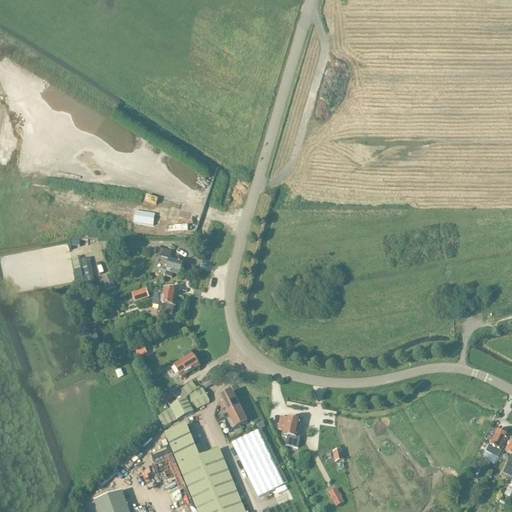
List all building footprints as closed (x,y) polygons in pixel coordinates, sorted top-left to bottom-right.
[(181,277),(185,264),(170,260),(172,252),(157,248),(155,256),(170,260),(165,277),(172,279),(173,275),(181,277)] [(104,294),(115,289),(110,276),(99,280),(104,294)] [(88,283),(87,277),(77,280),(78,286),(88,283)] [(165,291),(155,289),(153,298),(152,306),(160,307),(158,313),(172,316),(174,307),(177,293),(165,290),(165,291)] [(149,298),(147,290),(132,295),(134,302),(149,298)] [(89,302),(86,292),(73,296),(75,305),(89,302)] [(199,367),(192,356),(189,353),(184,356),(186,360),(179,364),(178,364),(174,367),(181,378),(199,367)] [(205,390),(219,383),(216,377),(202,385),(205,390)] [(191,382),(177,394),(182,400),(196,389),(191,382)] [(210,404),(202,389),(200,390),(199,388),(196,390),(198,392),(186,399),(159,419),(164,429),(194,414),(193,412),(210,404)] [(240,408),(232,393),(220,399),(222,403),(219,405),(222,411),(225,409),(228,414),(240,408)] [(247,423),(240,408),(228,414),(230,419),(225,421),(230,432),(247,423)] [(281,418),(278,431),(284,432),(282,438),(288,439),(286,447),(297,449),(300,438),(298,437),(301,422),(299,422),(298,420),(295,420),(294,421),(281,418)] [(165,435),(197,511),(245,511),(220,451),(199,459),(185,426),(165,435)] [(327,428),(325,426),(322,426),(321,427),(313,426),(312,440),(318,441),(317,444),(326,445),(325,447),(332,448),(333,439),(332,439),(333,429),(327,428)] [(287,483),(261,430),(232,445),(259,498),(287,483)] [(507,437),(507,435),(504,434),(501,434),(496,432),(496,434),(490,431),(485,440),(491,443),(486,453),(498,459),(508,438),(507,437)] [(148,435),(139,444),(143,447),(151,439),(148,435)] [(511,477),(511,439),(505,452),(511,456),(502,474),(511,479),(511,477)] [(168,449),(151,456),(153,461),(171,454),(168,449)] [(475,460),(471,468),(476,471),(480,463),(475,460)] [(337,490),(329,494),(336,508),(344,504),(337,490)] [(128,511),(122,493),(95,502),(98,511),(128,511)]
